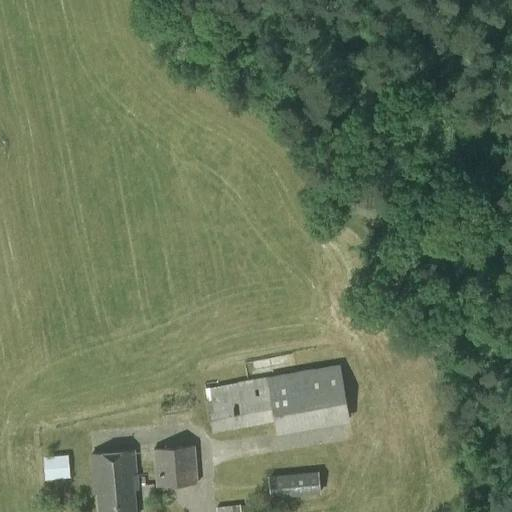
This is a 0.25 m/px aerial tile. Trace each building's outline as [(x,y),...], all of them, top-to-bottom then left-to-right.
[(276,427),(349,415),(340,364),(205,389),(212,432),(274,421),(276,427)] [(157,486),(197,483),(194,445),(154,448),(157,486)] [(136,511),(135,487),(139,487),(136,450),(93,454),(96,491),(100,491),(101,511),(136,511)] [(67,457),(43,459),(44,461),(45,480),(69,478),(67,457)] [(271,496),(319,492),(317,472),(269,477),(271,496)]
